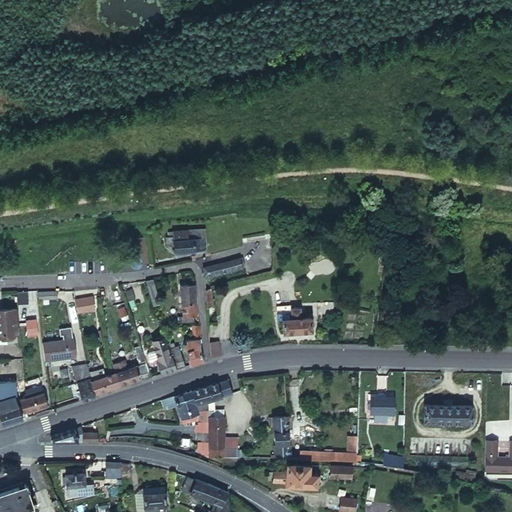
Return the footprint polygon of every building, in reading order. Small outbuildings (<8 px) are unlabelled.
[(187,230),(176,231),(170,231),(171,238),(169,238),(169,246),(176,245),(176,252),(196,251),(195,243),(203,243),(206,243),(205,229),(187,230)] [(238,246),(242,245),(260,242),(264,242),(264,237),(260,238),(241,240),(237,241),(238,246)] [(229,261),(225,262),(204,266),(205,276),(231,271),(231,270),(229,261)] [(154,277),(146,279),(155,304),(163,302),(154,277)] [(197,314),(196,284),(190,284),(182,285),(184,312),(179,312),(179,321),(191,320),(192,315),(197,314)] [(212,287),(205,288),(206,292),(207,306),(214,305),(212,287)] [(29,300),(28,289),(19,289),(20,301),(29,300)] [(38,289),(28,289),(29,300),(29,302),(39,301),(38,289)] [(92,296),(74,300),(77,312),(94,308),(92,296)] [(283,317),(284,331),(315,331),(315,316),(302,317),(302,314),(302,306),(293,306),(293,303),(278,303),(279,318),(283,317)] [(15,307),(0,308),(0,328),(0,330),(0,332),(17,330),(15,307)] [(193,325),(193,326),(194,338),(201,337),(200,325),(193,325)] [(75,337),(44,341),(46,359),(77,355),(75,337)] [(222,354),(220,341),(211,342),(212,357),(222,354)] [(203,359),(200,346),(187,349),(191,363),(203,359)] [(176,368),(171,354),(169,348),(155,353),(162,373),(176,368)] [(181,351),(171,354),(176,368),(185,365),(181,351)] [(2,400),(15,396),(17,393),(15,358),(2,358),(2,364),(2,393),(2,397),(2,400)] [(135,366),(123,370),(115,372),(120,385),(139,379),(135,366)] [(95,393),(92,380),(90,373),(90,369),(87,370),(88,372),(77,376),(83,400),(95,396),(95,393)] [(113,373),(92,380),(95,393),(116,386),(113,373)] [(233,391),(228,378),(221,380),(219,381),(224,394),(233,391)] [(224,394),(219,381),(193,389),(197,401),(198,402),(208,399),(224,394)] [(197,401),(193,389),(187,392),(175,396),(179,407),(197,401)] [(21,399),(25,413),(48,406),(44,392),(37,394),(30,396),(27,397),(22,399),(21,399)] [(395,395),(371,395),(370,413),(394,414),(395,395)] [(0,414),(3,426),(23,420),(19,405),(18,406),(15,396),(2,400),(0,400),(0,414)] [(208,399),(198,402),(200,410),(208,408),(208,399)] [(189,416),(200,413),(201,412),(200,410),(198,402),(197,401),(179,407),(183,418),(189,416)] [(426,404),(425,422),(473,422),(473,405),(426,404)] [(201,412),(200,413),(199,419),(199,420),(207,421),(208,408),(200,410),(201,412)] [(209,415),(207,452),(223,452),(224,415),(209,415)] [(277,416),(278,459),(291,458),(287,415),(277,416)] [(207,421),(199,420),(198,427),(198,432),(206,432),(207,421)] [(78,442),(75,427),(51,434),(52,441),(78,442)] [(85,428),(83,442),(99,442),(98,437),(97,427),(85,428)] [(206,440),(206,432),(198,432),(198,439),(206,440)] [(357,436),(349,436),(348,453),(353,454),(353,456),(356,456),(357,436)] [(303,451),(302,459),(310,459),(345,460),(353,461),(353,456),(353,454),(348,453),(342,452),(303,451)] [(384,458),(383,466),(399,469),(400,462),(384,458)] [(121,473),(121,464),(111,462),(107,462),(107,471),(108,471),(121,473)] [(130,465),(121,464),(121,473),(122,478),(122,484),(132,482),(130,465)] [(355,478),(356,466),(331,464),(330,476),(343,477),(355,478)] [(310,467),(288,465),(286,485),(316,487),(317,474),(309,474),(310,467)] [(65,474),(66,487),(84,486),(84,474),(65,474)] [(190,494),(195,480),(193,479),(190,478),(187,477),(183,491),(190,494)] [(202,499),(208,485),(204,483),(195,480),(190,494),(202,499)] [(26,485),(0,493),(0,511),(20,511),(34,508),(26,485)] [(230,509),(229,494),(215,488),(208,485),(202,499),(214,503),(230,509)] [(85,498),(84,486),(66,487),(67,498),(85,498)] [(142,493),(166,492),(165,487),(142,489),(135,494),(136,511),(144,511),(144,509),(142,493)] [(166,492),(142,493),(144,509),(144,511),(167,511),(167,507),(166,492)] [(359,511),(361,500),(341,496),(339,511),(344,511),(359,511)] [(229,511),(230,509),(214,503),(213,507),(210,511),(229,511)]
